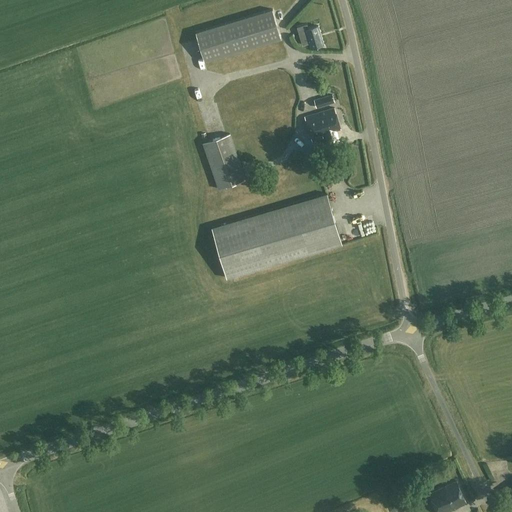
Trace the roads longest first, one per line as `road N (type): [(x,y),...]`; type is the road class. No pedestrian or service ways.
road 1 (tertiary): [(4,465),(408,327)]
road 2 (unclassified): [(408,327),(340,0)]
road 3 (unclassified): [(492,511),(408,327)]
